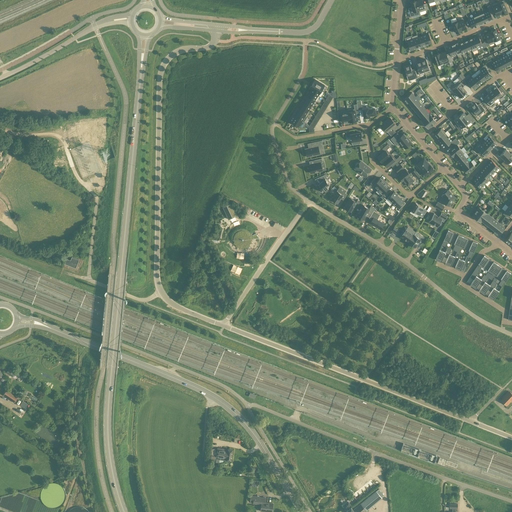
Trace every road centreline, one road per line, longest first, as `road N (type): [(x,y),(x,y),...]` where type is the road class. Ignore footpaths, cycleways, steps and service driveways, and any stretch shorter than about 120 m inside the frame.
road 1 (primary): [(123,511),(107,409),(141,67)]
road 2 (unclassified): [(222,325),(164,298),(156,272),(158,80),(171,55),(214,45),(217,30)]
road 3 (tertiary): [(302,511),(262,446),(220,400),(16,320)]
road 4 (unclassified): [(471,422),(222,325)]
road 5 (residential): [(307,201),(287,181),(272,133),(302,75),(305,51)]
road 6 (residential): [(511,335),(377,245)]
road 7 (unclassified): [(366,449),(511,501)]
road 8 (residential): [(222,325),(307,201)]
road 9 (residential): [(395,61),(511,14)]
